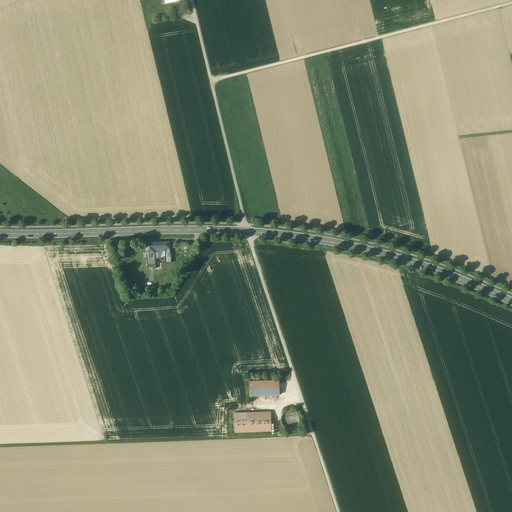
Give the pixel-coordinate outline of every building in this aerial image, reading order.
[(169,242),(146,243),(147,259),(155,258),(154,252),(154,247),(158,247),(166,247),(166,252),(170,252),(169,242)] [(155,258),(147,259),(148,269),(155,268),(155,263),(155,258)] [(279,380),(249,381),(250,396),(280,395),(279,380)] [(271,412),(247,413),(248,431),(271,431),(271,412)] [(247,413),(234,413),(235,432),(248,431),(247,413)]
